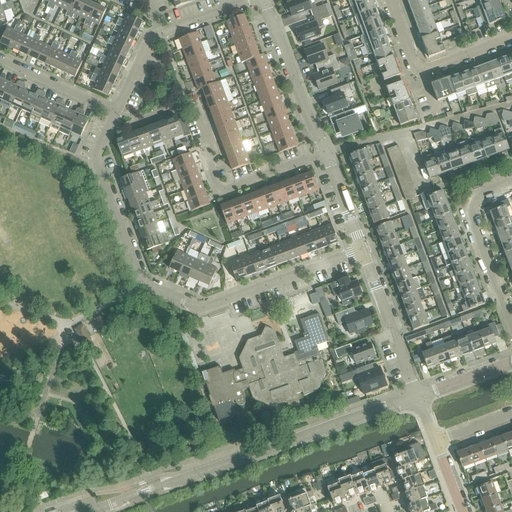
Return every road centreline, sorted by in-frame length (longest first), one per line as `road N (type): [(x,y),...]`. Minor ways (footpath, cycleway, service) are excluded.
road 1 (residential): [(116,113),(97,159),(142,285),(201,310),(362,252)]
road 2 (tertiary): [(90,511),(414,400)]
road 3 (residential): [(323,150),(220,190),(187,104)]
road 4 (residential): [(511,326),(466,215),(478,196),(511,184)]
road 5 (tertiary): [(323,150),(262,0)]
road 6 (tertiary): [(414,400),(362,252)]
road 7 (residential): [(116,113),(0,57)]
